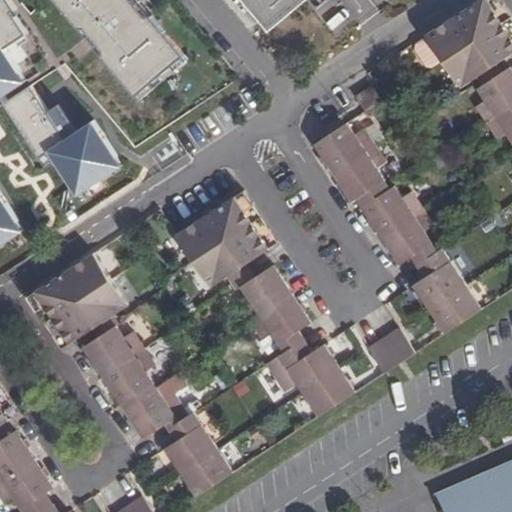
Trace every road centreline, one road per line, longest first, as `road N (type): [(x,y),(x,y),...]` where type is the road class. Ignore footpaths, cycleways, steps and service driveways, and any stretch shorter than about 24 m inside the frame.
road 1 (residential): [(237,142),(344,314),(382,288),(273,118)]
road 2 (residential): [(0,356),(80,480),(116,457),(14,294)]
road 3 (residential): [(274,511),(511,356)]
road 4 (residential): [(237,142),(14,294)]
road 5 (residential): [(448,0),(293,106)]
road 6 (residential): [(293,106),(206,0)]
